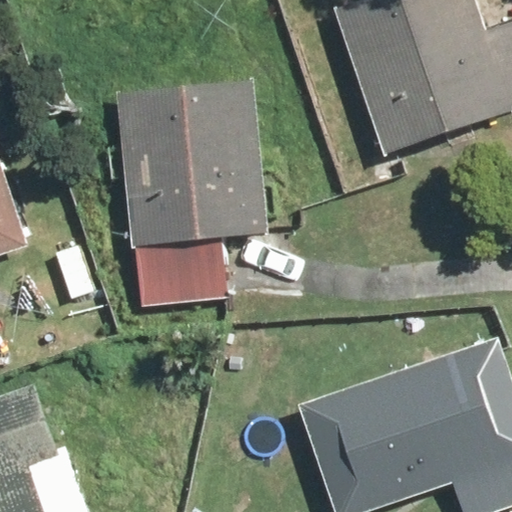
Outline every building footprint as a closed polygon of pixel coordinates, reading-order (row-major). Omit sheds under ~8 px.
[(511,23),(499,27),(489,0),(332,0),(385,156),(511,112),(511,23)] [(138,311),(233,301),(227,243),(279,238),(263,77),(116,92),(138,311)] [(0,254),(28,244),(0,168),(0,254)] [(500,511),(511,508),(511,371),(502,341),(301,407),(334,511),(372,511),(455,485),(464,511),(500,511)] [(90,511),(49,387),(0,403),(0,511),(90,511)]
